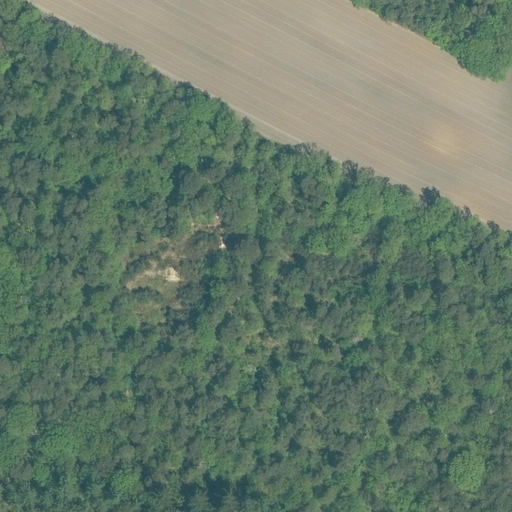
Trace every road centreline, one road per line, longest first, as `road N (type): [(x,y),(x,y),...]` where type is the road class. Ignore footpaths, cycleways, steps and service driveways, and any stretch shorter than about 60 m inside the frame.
road 1 (track): [(0,292),(39,366),(108,453),(117,503)]
road 2 (track): [(117,503),(256,511)]
